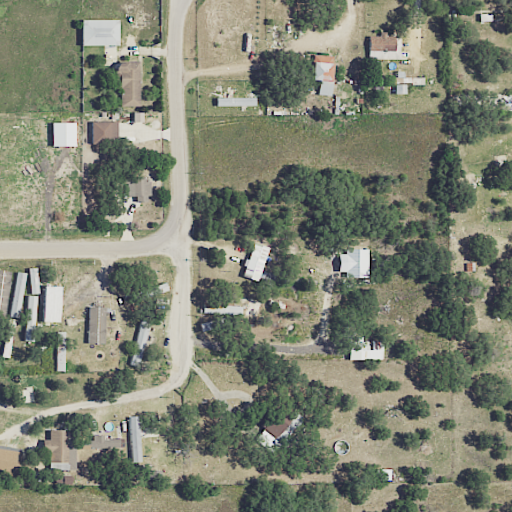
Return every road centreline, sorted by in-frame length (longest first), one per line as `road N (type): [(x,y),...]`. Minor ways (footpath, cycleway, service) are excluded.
road 1 (residential): [(180,244),(186,358),(172,384),(56,411),(3,437)]
road 2 (residential): [(180,244),(178,0)]
road 3 (residential): [(0,246),(180,244)]
